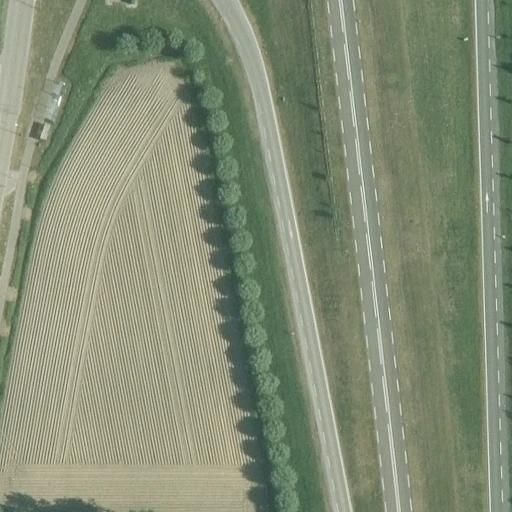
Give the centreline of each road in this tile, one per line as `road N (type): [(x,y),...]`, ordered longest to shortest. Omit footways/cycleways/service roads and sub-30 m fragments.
road 1 (secondary): [(225,0),(244,39),(281,188),(343,511)]
road 2 (tertiary): [(339,0),(397,511)]
road 3 (secondary): [(502,511),(484,0)]
road 4 (tertiary): [(0,142),(22,0)]
